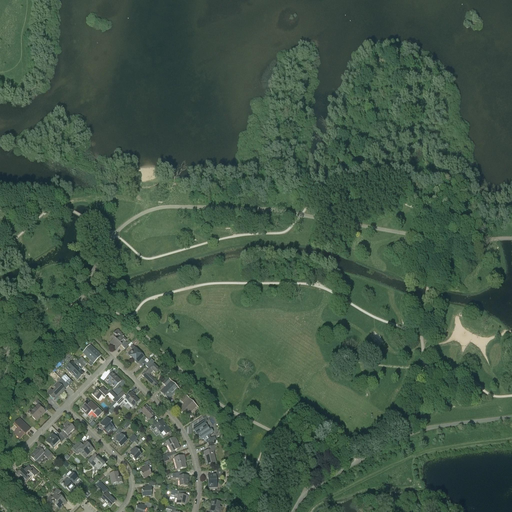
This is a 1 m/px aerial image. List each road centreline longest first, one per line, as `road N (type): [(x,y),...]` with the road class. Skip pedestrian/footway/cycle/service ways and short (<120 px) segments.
road 1 (unclassified): [(293,511),(305,492),(389,441),(439,425),(511,417)]
road 2 (track): [(310,511),(438,448),(511,439)]
road 3 (residential): [(195,511),(197,462),(188,437),(112,358)]
road 4 (residential): [(118,511),(130,486),(126,470),(62,408)]
